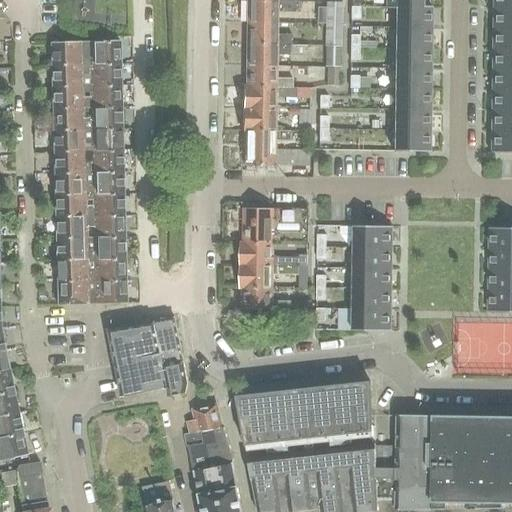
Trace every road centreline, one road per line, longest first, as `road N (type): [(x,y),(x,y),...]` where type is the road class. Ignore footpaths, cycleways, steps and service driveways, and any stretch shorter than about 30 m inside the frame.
road 1 (residential): [(138,0),(145,278),(165,297),(201,296)]
road 2 (residential): [(221,366),(246,372),(375,356),(435,391),(511,393)]
road 3 (residential): [(23,15),(26,311)]
road 4 (residential): [(203,186),(457,188)]
road 5 (residential): [(457,188),(459,0)]
road 6 (residential): [(203,186),(205,0)]
